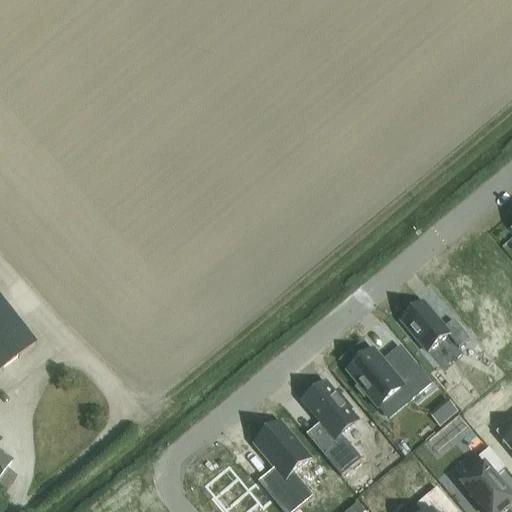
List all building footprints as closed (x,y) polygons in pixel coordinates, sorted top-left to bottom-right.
[(0,371),(1,371),(33,346),(0,302),(0,371)] [(423,304),(401,322),(427,353),(448,336),(458,348),(469,340),(453,321),(443,329),(423,304)] [(373,351),(347,372),(359,386),(356,389),(364,398),(367,396),(378,409),(402,389),(412,400),(430,385),(400,348),(389,358),(389,359),(383,364),(382,363),(373,351)] [(326,385),(304,403),(321,424),(306,436),(330,464),(350,446),(341,436),(357,422),(348,412),(351,410),(339,395),(336,397),(326,385)] [(280,424),(254,445),(275,470),(258,484),(272,501),(281,511),(295,511),(313,498),(294,475),(311,461),(280,424)] [(511,432),(502,441),(511,453),(511,432)] [(484,466),(462,485),(483,511),(503,511),(511,505),(511,499),(494,478),(504,469),(489,451),(478,459),(484,466)] [(0,488),(5,492),(14,478),(4,471),(10,463),(0,455),(0,488)] [(229,467),(204,487),(214,498),(211,499),(221,511),(248,511),(259,504),(263,508),(272,501),(258,484),(257,482),(248,490),(229,467)] [(418,511),(456,511),(436,488),(414,506),(418,511)]
